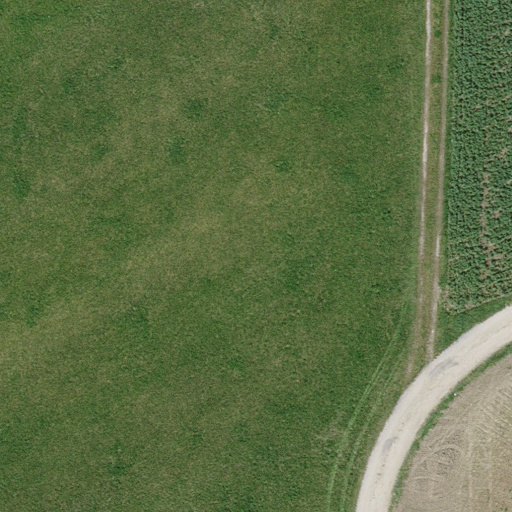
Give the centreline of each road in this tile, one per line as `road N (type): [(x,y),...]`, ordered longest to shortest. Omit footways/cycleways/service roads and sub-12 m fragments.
road 1 (track): [(436,0),(430,278),(413,406)]
road 2 (track): [(511,322),(413,406),(386,457),(372,511)]
